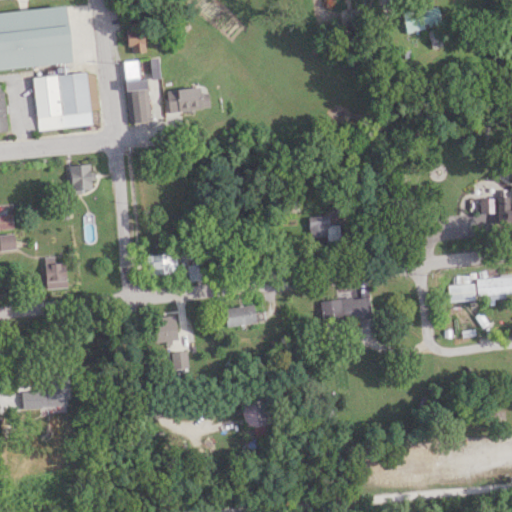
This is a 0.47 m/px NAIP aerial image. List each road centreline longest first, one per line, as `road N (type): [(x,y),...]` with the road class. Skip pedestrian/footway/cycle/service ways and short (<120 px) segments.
road 1 (residential): [(0,312),(511,253)]
road 2 (residential): [(418,268),(428,352),(511,344)]
road 3 (residential): [(131,297),(114,140)]
road 4 (tertiary): [(114,140),(94,0)]
